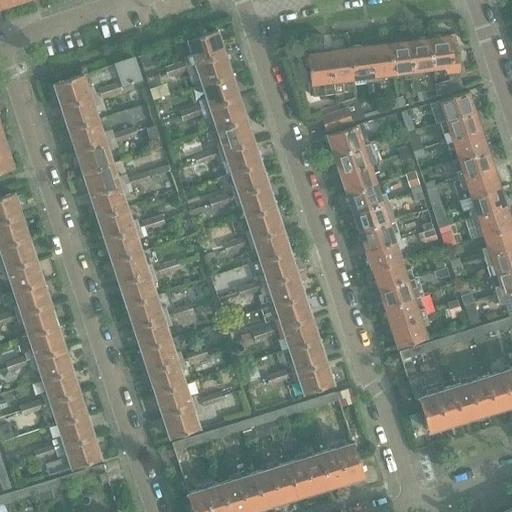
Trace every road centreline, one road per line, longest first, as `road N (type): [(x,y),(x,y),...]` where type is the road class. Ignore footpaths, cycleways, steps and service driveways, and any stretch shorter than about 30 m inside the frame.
road 1 (residential): [(413,504),(247,16)]
road 2 (residential): [(152,511),(0,50)]
road 3 (residential): [(0,50),(134,0)]
road 4 (residential): [(511,115),(473,0)]
